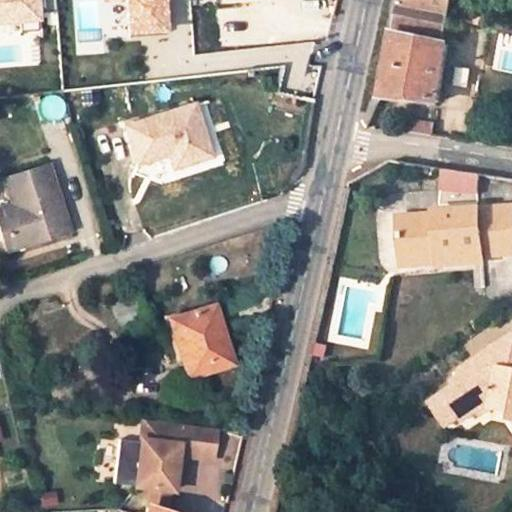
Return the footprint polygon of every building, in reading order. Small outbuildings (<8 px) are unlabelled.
[(0,0),(0,21),(41,18),(41,9),(54,8),(53,0),(0,0)] [(131,0),(134,33),(168,30),(165,0),(131,0)] [(400,0),(399,7),(447,17),(450,0),(400,0)] [(447,17),(399,7),(380,96),(438,103),(447,45),(441,44),(447,17)] [(500,27),(511,28),(511,13),(502,12),(500,27)] [(313,38),(243,46),(245,71),(281,67),(275,92),(299,98),(313,38)] [(174,167),(209,155),(193,105),(126,127),(138,162),(169,152),(174,167)] [(409,133),(408,140),(435,143),(436,136),(436,127),(402,124),(402,132),(409,133)] [(26,200),(13,204),(0,208),(0,232),(7,254),(71,232),(49,162),(4,177),(9,192),(22,188),(26,200)] [(477,193),(477,170),(438,169),(437,192),(477,193)] [(22,188),(9,192),(13,204),(26,200),(22,188)] [(440,253),(441,265),(484,263),(484,255),(511,253),(511,208),(482,210),(482,206),(437,208),(437,214),(401,216),(404,255),(440,253)] [(440,253),(404,255),(405,266),(441,265),(440,253)] [(139,322),(132,299),(110,306),(117,330),(139,322)] [(184,315),(169,320),(179,352),(184,351),(191,374),(230,362),(221,333),(226,331),(217,305),(184,315)] [(452,406),(460,401),(469,415),(484,405),(488,411),(498,405),(511,406),(511,336),(464,368),(467,373),(458,379),(461,384),(436,400),(441,408),(450,403),(452,406)] [(450,403),(441,408),(452,425),(469,415),(460,401),(452,406),(450,403)] [(143,420),(140,440),(153,441),(156,421),(143,420)] [(211,458),(215,429),(156,421),(153,441),(140,440),(140,442),(136,488),(174,493),(179,454),(211,458)] [(136,488),(140,442),(118,440),(116,486),(136,488)] [(171,511),(174,493),(152,491),(147,507),(160,511),(171,511)]
